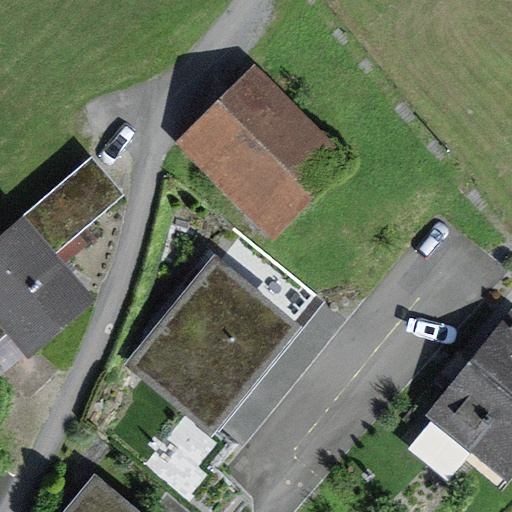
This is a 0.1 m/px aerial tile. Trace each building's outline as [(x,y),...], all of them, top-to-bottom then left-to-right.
[(341,137),(253,51),(175,130),(262,217),(341,137)] [(108,179),(82,148),(0,216),(0,320),(21,345),(96,282),(50,228),(108,179)] [(292,310),(211,246),(126,351),(207,416),(292,310)] [(511,453),(511,297),(502,290),(418,404),(503,466),(511,453)] [(117,511),(93,492),(76,511),(117,511)]
